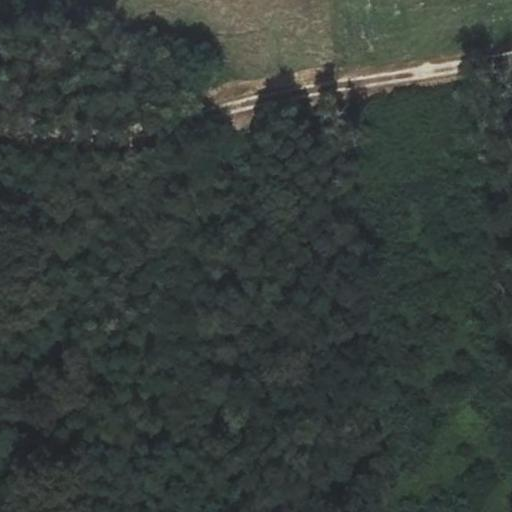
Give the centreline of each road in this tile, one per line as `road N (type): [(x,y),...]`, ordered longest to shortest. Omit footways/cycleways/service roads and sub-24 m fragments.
road 1 (track): [(0,131),(120,135),(250,102),(511,58)]
road 2 (track): [(312,90),(333,258),(390,511)]
